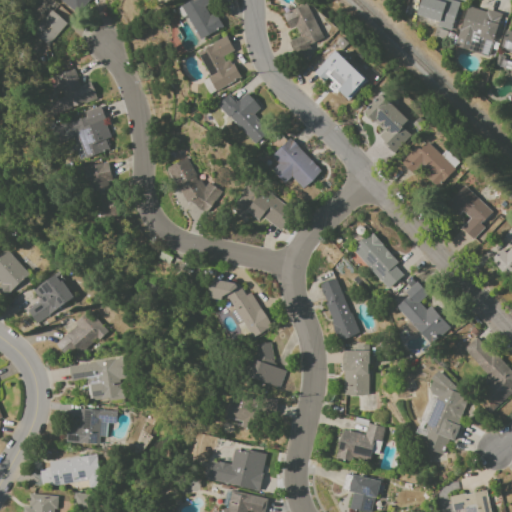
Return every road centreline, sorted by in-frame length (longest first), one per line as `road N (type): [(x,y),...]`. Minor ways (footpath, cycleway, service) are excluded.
road 1 (residential): [(296,484),(313,378),(312,339),(292,288),(295,244),(363,178)]
road 2 (residential): [(291,266),(229,252),(163,223),(148,203),(137,129),(108,50)]
road 3 (residential): [(363,178),(256,56),(250,0)]
road 4 (residential): [(511,329),(363,178)]
road 5 (residential): [(0,336),(35,390),(32,421),(0,482)]
